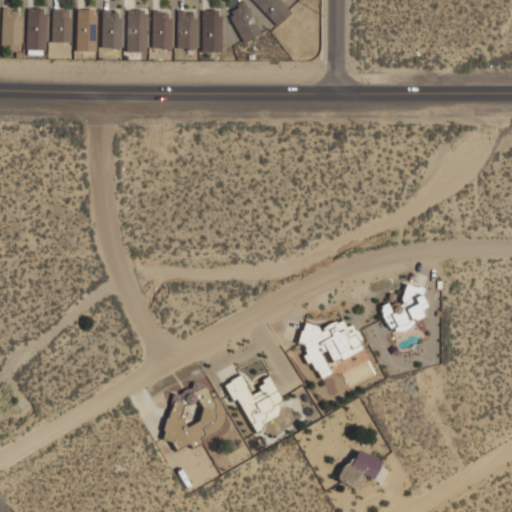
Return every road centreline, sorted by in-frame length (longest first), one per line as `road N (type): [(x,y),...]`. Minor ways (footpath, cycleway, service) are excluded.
road 1 (residential): [(511,248),(416,252),(336,271),(0,461)]
road 2 (secondary): [(0,89),(511,93)]
road 3 (residential): [(163,366),(110,245),(99,92)]
